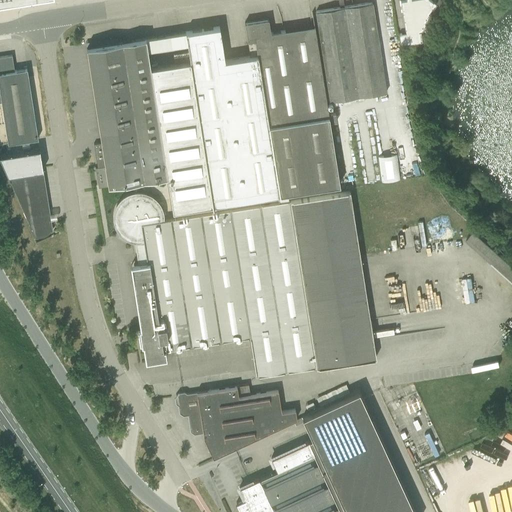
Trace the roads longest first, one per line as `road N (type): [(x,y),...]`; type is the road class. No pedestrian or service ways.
road 1 (unclassified): [(137,407),(99,338),(80,268),(41,20)]
road 2 (unclassified): [(0,278),(123,472)]
road 3 (unclassified): [(41,20),(176,0)]
road 4 (secondary): [(69,511),(0,411)]
